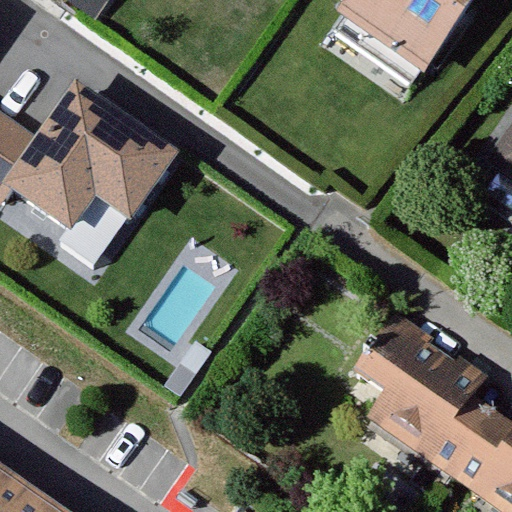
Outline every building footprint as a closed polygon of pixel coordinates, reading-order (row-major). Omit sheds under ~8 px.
[(81,0),(96,8),(100,0),(81,0)] [(366,0),(371,3),(361,18),(435,68),(480,0),(366,0)] [(141,218),(178,163),(82,100),(48,154),(21,193),(79,232),(105,194),(141,218)] [(48,154),(0,120),(0,200),(11,208),(21,193),(48,154)] [(511,145),(498,165),(511,174),(511,145)] [(511,511),(511,431),(473,405),(487,386),(403,328),(371,375),(405,398),(386,425),(511,511)] [(206,356),(190,345),(178,363),(194,373),(206,356)] [(48,511),(0,478),(0,511),(48,511)]
